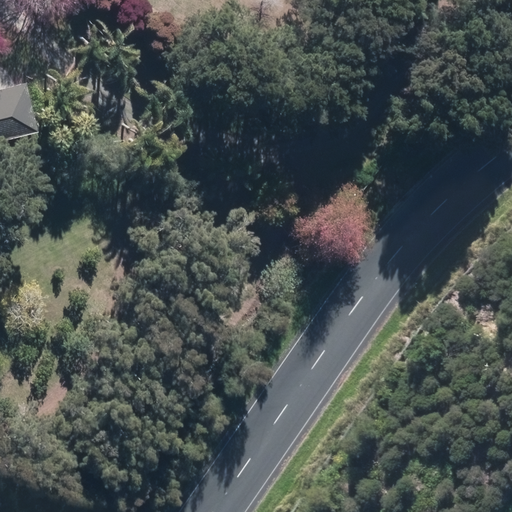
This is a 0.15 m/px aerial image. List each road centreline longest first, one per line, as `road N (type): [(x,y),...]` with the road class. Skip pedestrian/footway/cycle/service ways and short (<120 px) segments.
road 1 (residential): [(511,147),(440,195),(213,511)]
road 2 (track): [(319,141),(356,118),(414,44),(436,0)]
